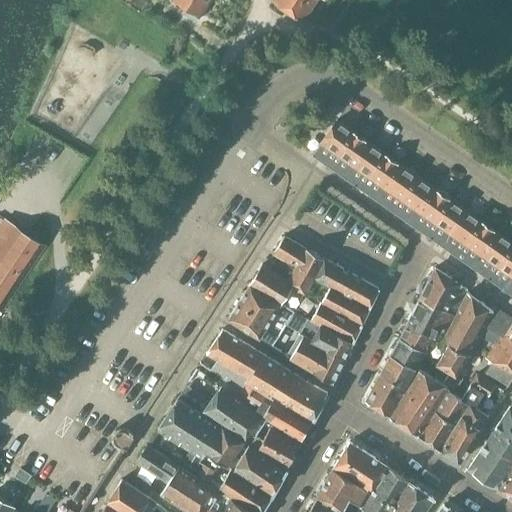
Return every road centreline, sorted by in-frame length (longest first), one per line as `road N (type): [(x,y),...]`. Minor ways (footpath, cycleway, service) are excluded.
road 1 (residential): [(0,397),(226,56),(277,22),(328,34)]
road 2 (residential): [(511,196),(340,77),(295,77),(252,128)]
road 3 (residential): [(90,511),(216,320)]
road 4 (residential): [(216,320),(313,169)]
road 5 (residential): [(345,399),(422,241)]
road 6 (residential): [(345,399),(216,320)]
road 7 (residential): [(455,474),(345,399)]
road 8 (residential): [(422,241),(313,169)]
road 9 (residential): [(345,399),(278,511)]
